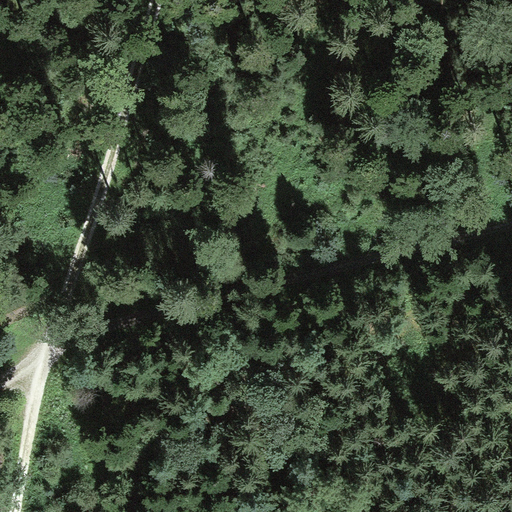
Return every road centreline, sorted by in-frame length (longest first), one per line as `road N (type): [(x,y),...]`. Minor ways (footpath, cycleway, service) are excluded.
road 1 (track): [(47,345),(511,225)]
road 2 (track): [(156,0),(47,345)]
road 3 (track): [(44,353),(12,511)]
